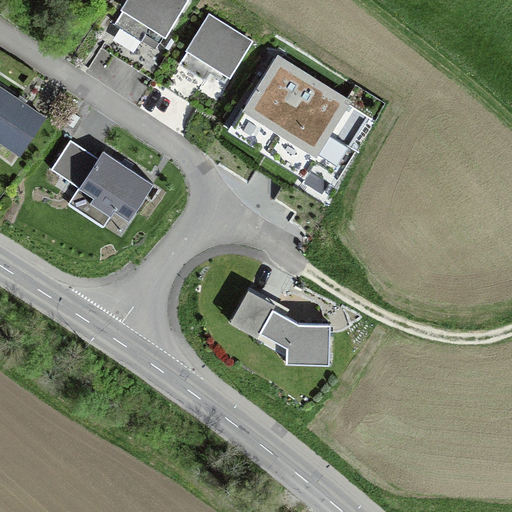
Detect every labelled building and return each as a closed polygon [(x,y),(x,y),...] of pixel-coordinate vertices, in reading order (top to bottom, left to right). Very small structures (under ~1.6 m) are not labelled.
[(186,1),(184,0),(128,0),(114,24),(141,41),(150,26),(165,35),(186,1)] [(254,39),(209,11),(177,61),(206,79),(214,65),(231,75),(254,39)] [(280,59),(236,129),(306,173),(350,102),(280,59)] [(19,95),(0,82),(0,140),(9,146),(8,148),(19,155),(47,113),(27,100),(28,98),(20,93),(19,95)] [(74,126),(80,116),(70,110),(64,121),(74,126)] [(129,216),(153,180),(102,147),(97,155),(70,137),(51,166),(78,185),(67,202),(103,225),(115,207),(129,216)] [(329,364),(331,321),(299,322),(274,309),(278,305),(248,289),(228,320),(286,351),(286,362),(329,364)]
